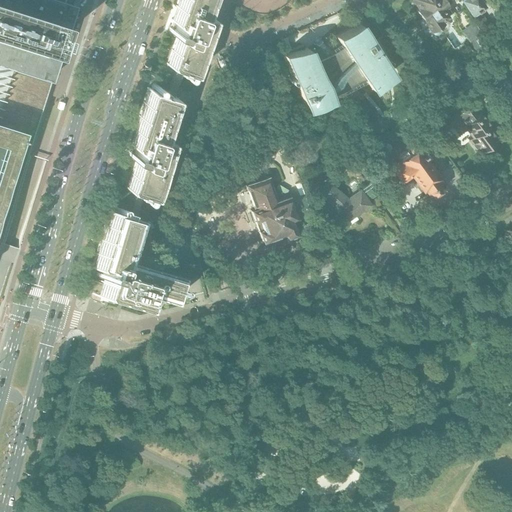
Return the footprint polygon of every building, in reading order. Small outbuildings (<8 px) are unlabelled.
[(0,0),(0,225),(25,147),(45,82),(50,67),(56,48),(59,49),(62,41),(59,40),(70,6),(71,0),(0,0)] [(202,14),(206,2),(207,1),(206,1),(206,0),(174,0),(174,2),(174,4),(176,5),(170,21),(173,22),(171,27),(170,28),(169,32),(169,33),(170,33),(173,34),(173,36),(176,37),(167,63),(166,65),(168,66),(168,65),(171,66),(184,71),(183,74),(183,75),(183,76),(185,77),(186,77),(187,76),(188,76),(188,75),(189,72),(191,73),(192,74),(193,72),(197,60),(198,59),(197,59),(202,46),(203,45),(202,45),(207,33),(212,17),(205,15),(202,14)] [(417,12),(434,0),(412,0),(418,8),(415,10),(417,12)] [(440,20),(451,13),(446,6),(447,5),(444,1),(445,0),(434,0),(417,12),(421,19),(422,19),(427,28),(423,31),(423,32),(423,33),(424,34),(425,34),(426,34),(430,32),(432,34),(433,35),(435,36),(437,35),(439,34),(440,33),(441,31),(440,29),(439,26),(442,24),(440,20)] [(484,7),(480,0),(460,0),(471,16),(484,7)] [(474,21),(480,31),(489,25),(483,15),(474,21)] [(390,74),(357,22),(335,36),(341,45),(340,46),(336,49),(333,51),(331,52),(328,49),(326,51),(323,54),(325,55),(322,57),(318,59),(312,61),(307,48),(304,49),(302,45),(286,52),(284,53),(282,54),(285,62),(304,108),(328,98),(327,96),(331,93),(335,90),(340,87),(345,84),(351,81),(356,78),(362,76),(369,86),(390,74)] [(488,44),(481,33),(469,41),(476,52),(488,44)] [(511,46),(508,43),(492,60),(498,65),(511,48),(511,46)] [(471,73),(463,61),(463,60),(451,69),(459,81),(471,73)] [(170,142),(171,140),(169,140),(168,140),(170,133),(163,130),(164,125),(165,125),(165,124),(169,111),(169,110),(173,97),(174,96),(172,95),(172,96),(168,95),(162,93),(156,90),(157,87),(157,86),(156,85),(155,84),(154,84),(152,85),(152,86),(151,89),(149,88),(147,87),(147,89),(143,102),(143,103),(139,115),(138,115),(138,116),(139,116),(134,129),(129,145),(132,146),(130,151),(129,152),(128,155),(129,157),(136,159),(135,161),(131,173),(128,182),(126,189),(128,189),(144,194),(143,197),(143,199),(144,200),(145,201),(147,201),(148,200),(148,199),(149,196),(151,196),(151,197),(153,197),(153,196),(153,195),(157,183),(158,182),(157,182),(161,169),(162,169),(162,168),(166,155),(166,156),(166,154),(170,142)] [(496,140),(486,126),(488,125),(478,111),(476,112),(470,103),(469,104),(467,102),(465,102),(462,104),(461,106),(463,108),(458,112),(458,113),(447,121),(454,130),(458,127),(460,131),(462,132),(464,131),(466,130),(471,136),(467,139),(478,153),(489,145),(490,145),(491,146),(494,144),(494,142),(496,140)] [(443,183),(427,162),(431,159),(424,149),(420,152),(416,146),(412,145),(410,146),(409,150),(411,152),(407,155),(405,151),(397,157),(399,160),(390,167),(390,168),(387,170),(386,171),(386,172),(386,174),(387,175),(388,175),(390,175),(393,173),(400,181),(409,175),(421,191),(422,190),(427,196),(430,194),(432,195),(437,191),(436,189),(439,187),(439,186),(442,183),(442,184),(443,183)] [(291,219),(294,218),(295,218),(287,196),(277,200),(268,177),(245,186),(254,209),(250,210),(262,241),(282,234),(284,238),(296,234),(291,219)] [(370,205),(361,193),(354,198),(352,196),(347,200),(326,182),(317,192),(335,208),(334,210),(335,211),(336,210),(348,220),(348,219),(352,216),(351,215),(353,214),(354,216),(370,205)] [(176,281),(179,272),(180,270),(178,270),(165,266),(164,266),(151,262),(150,261),(150,262),(137,258),(136,257),(136,258),(124,254),(128,242),(128,241),(132,228),(132,227),(136,214),(137,212),(135,212),(131,211),(125,210),(118,208),(119,204),(119,203),(119,202),(117,201),(116,201),(114,203),(113,206),(112,206),(112,205),(110,205),(109,206),(110,206),(106,219),(105,220),(106,220),(102,233),(101,234),(102,234),(98,247),(97,248),(98,248),(94,260),(93,260),(93,262),(102,265),(102,266),(101,266),(99,266),(98,270),(99,271),(101,272),(96,289),(112,294),(119,296),(125,297),(124,298),(126,298),(138,302),(140,302),(141,301),(140,300),(144,288),(156,292),(157,292),(170,296),(172,297),(175,286),(178,287),(179,287),(180,286),(181,285),(181,284),(180,283),(179,282),(176,281)] [(185,231),(181,214),(169,217),(173,234),(185,231)] [(254,510),(262,505),(258,500),(251,505),(254,510)]
